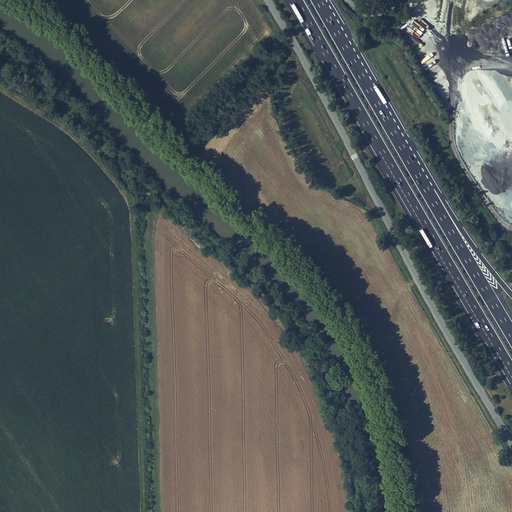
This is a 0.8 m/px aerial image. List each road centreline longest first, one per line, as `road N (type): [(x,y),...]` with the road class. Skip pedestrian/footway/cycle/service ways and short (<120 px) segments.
road 1 (motorway): [(295,0),(511,373)]
road 2 (motorway): [(431,198),(319,0)]
road 3 (track): [(0,54),(165,203)]
road 4 (motorway): [(511,334),(431,198)]
road 5 (motorway): [(511,294),(431,198)]
